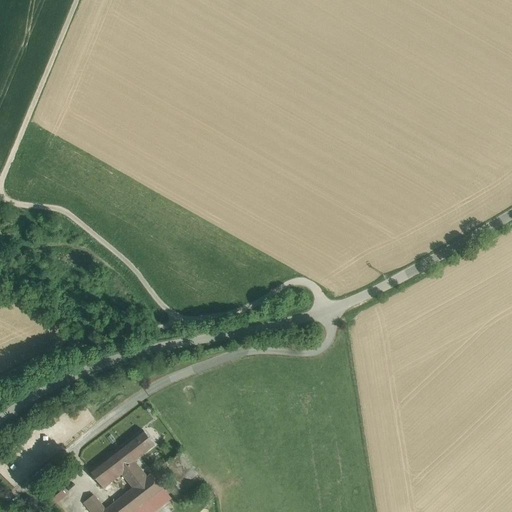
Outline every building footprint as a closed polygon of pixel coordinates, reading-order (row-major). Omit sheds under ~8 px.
[(143,430),(119,448),(131,463),(134,461),(155,445),(143,430)] [(119,448),(90,471),(103,488),(122,474),(133,465),(131,463),(119,448)] [(180,452),(170,460),(167,460),(162,464),(161,468),(178,489),(181,489),(187,485),(188,482),(197,474),(180,452)] [(147,477),(134,461),(131,463),(133,465),(122,474),(133,488),(105,510),(102,511),(133,511),(148,500),(163,489),(151,474),(147,477)] [(163,489),(148,500),(155,509),(170,498),(163,489)] [(94,495),(83,503),(90,511),(102,511),(105,510),(94,495)] [(148,500),(133,511),(152,511),(156,509),(155,509),(148,500)]
